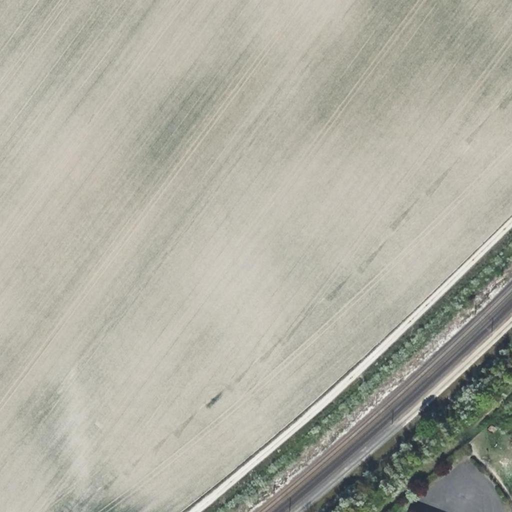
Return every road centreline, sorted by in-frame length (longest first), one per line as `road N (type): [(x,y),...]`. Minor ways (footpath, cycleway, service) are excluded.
road 1 (track): [(193,511),(325,401),(511,222)]
road 2 (track): [(369,511),(511,389)]
